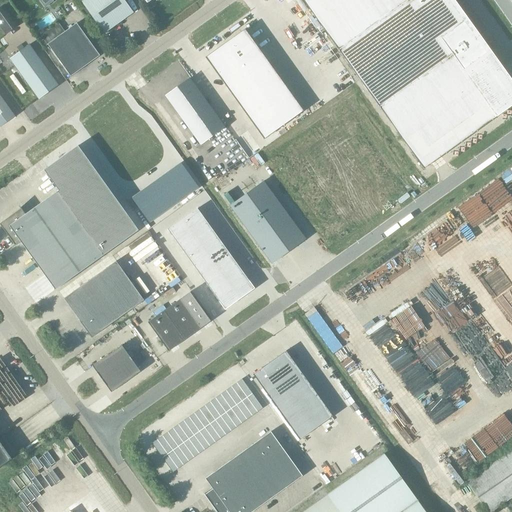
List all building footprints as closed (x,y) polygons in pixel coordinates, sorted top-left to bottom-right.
[(104,34),(133,13),(124,0),(82,0),(81,1),(104,34)] [(503,113),(502,112),(497,116),(465,71),(489,54),(450,0),(302,0),(424,169),(503,113)] [(0,8),(0,26),(6,34),(19,25),(5,5),(0,8)] [(41,36),(71,77),(100,56),(77,23),(65,32),(59,23),(41,36)] [(245,29),(205,58),(264,140),(304,111),(245,29)] [(39,100),(59,86),(29,45),(10,59),(39,100)] [(225,127),(190,79),(166,96),(200,145),(225,127)] [(0,127),(15,117),(0,95),(0,127)] [(319,122),(336,110),(330,102),(313,114),(319,122)] [(319,122),(324,131),(342,118),(336,110),(319,122)] [(312,114),(307,118),(316,129),(321,126),(312,114)] [(307,118),(303,121),(311,133),(316,129),(307,118)] [(349,129),(342,118),(324,131),(332,141),(349,129)] [(303,121),(298,125),(306,136),(311,133),(303,121)] [(298,125),(293,128),(301,140),(306,136),(298,125)] [(293,128),(288,131),(296,143),(301,140),(293,128)] [(349,129),(332,141),(339,151),(356,138),(349,129)] [(288,131),(283,135),(291,147),(296,143),(288,131)] [(283,135),(278,138),(287,150),(291,147),(283,135)] [(278,138),(271,143),(278,153),(279,153),(285,149),(286,150),(287,150),(278,138)] [(362,146),(356,138),(339,151),(345,159),(362,146)] [(271,143),(258,153),(270,169),(283,160),(279,153),(278,153),(271,143)] [(319,145),(311,151),(315,156),(323,150),(319,145)] [(362,146),(345,159),(353,170),(370,158),(362,146)] [(323,150),(315,156),(318,160),(326,155),(323,150)] [(311,151),(301,158),(305,163),(315,156),(311,151)] [(326,155),(318,160),(322,165),(330,159),(326,155)] [(315,156),(305,163),(308,168),(318,160),(315,156)] [(361,182),(378,169),(370,158),(353,170),(361,182)] [(330,159),(322,165),(325,170),(333,164),(330,159)] [(283,160),(270,169),(274,175),(287,165),(283,160)] [(318,160),(308,168),(312,172),(322,165),(318,160)] [(132,198),(142,213),(149,223),(199,188),(192,178),(181,163),(132,198)] [(333,164),(325,170),(329,175),(337,169),(333,164)] [(287,165),(274,175),(279,181),(292,172),(287,165)] [(322,165),(312,172),(315,177),(325,170),(322,165)] [(337,169),(329,175),(333,182),(342,176),(337,169)] [(378,169),(361,182),(369,193),(386,181),(378,169)] [(329,175),(325,170),(315,177),(319,182),(329,175)] [(292,172),(279,181),(283,188),(297,178),(292,172)] [(329,175),(319,182),(323,189),(333,182),(329,175)] [(342,176),(333,182),(338,188),(346,182),(342,176)] [(297,178),(283,188),(288,194),(301,185),(297,178)] [(386,181),(369,193),(376,203),(394,191),(386,181)] [(306,240),(264,182),(230,206),(272,264),(306,240)] [(333,182),(323,189),(328,195),(338,188),(333,182)] [(346,182),(338,188),(343,195),(351,189),(346,182)] [(301,185),(288,194),(293,201),(306,191),(301,185)] [(338,188),(328,195),(333,202),(343,195),(338,188)] [(343,195),(333,202),(337,208),(356,195),(351,189),(343,195)] [(55,290),(105,255),(59,191),(26,215),(21,209),(0,224),(15,246),(21,242),(55,290)] [(306,191),(293,201),(297,207),(311,198),(306,191)] [(356,195),(337,208),(342,215),(360,202),(356,195)] [(311,198),(297,207),(302,214),(315,204),(311,198)] [(360,202),(342,215),(347,221),(365,208),(360,202)] [(315,204),(302,214),(307,220),(320,211),(315,204)] [(193,234),(208,224),(197,209),(183,219),(193,234)] [(320,211),(307,220),(311,227),(325,217),(320,211)] [(325,217),(311,227),(316,233),(329,224),(325,217)] [(193,234),(183,219),(168,230),(178,245),(193,234)] [(208,224),(193,234),(198,241),(213,231),(208,224)] [(329,224),(316,233),(321,240),(334,231),(329,224)] [(218,238),(213,231),(198,241),(204,249),(218,238)] [(184,252),(198,241),(193,234),(178,245),(184,252)] [(204,249),(209,256),(224,246),(218,238),(204,249)] [(204,249),(198,241),(184,252),(189,259),(204,249)] [(230,255),(224,246),(209,256),(216,266),(230,255)] [(189,259),(194,267),(209,256),(204,249),(189,259)] [(216,266),(222,275),(237,264),(230,255),(216,266)] [(216,266),(209,256),(194,267),(201,276),(216,266)] [(92,338),(144,300),(116,261),(64,299),(92,338)] [(244,274),(237,264),(222,275),(229,284),(244,274)] [(201,276),(208,286),(222,275),(216,266),(201,276)] [(240,299),(255,289),(244,274),(229,284),(240,299)] [(229,284),(222,275),(208,286),(214,295),(229,284)] [(24,285),(32,280),(29,276),(22,282),(24,285)] [(229,284),(214,295),(225,310),(240,299),(229,284)] [(180,299),(164,311),(185,340),(201,328),(180,299)] [(164,311),(148,322),(169,352),(185,340),(164,311)] [(65,327),(57,333),(60,337),(68,331),(65,327)] [(122,346),(93,367),(102,380),(131,359),(122,346)] [(286,351),(253,375),(300,440),(321,425),(333,417),(286,351)] [(131,359),(102,380),(111,393),(141,372),(131,359)] [(252,394),(242,379),(237,383),(247,398),(252,394)] [(237,383),(231,387),(242,401),(247,398),(237,383)] [(236,405),(242,401),(231,387),(226,391),(236,405)] [(157,394),(159,397),(168,392),(165,388),(157,394)] [(236,405),(226,391),(221,394),(231,409),(236,405)] [(231,409),(221,394),(215,398),(226,413),(231,409)] [(247,398),(258,412),(263,408),(252,394),(247,398)] [(215,398),(210,402),(221,417),(226,413),(215,398)] [(247,398),(242,401),(252,416),(258,412),(247,398)] [(242,401),(236,405),(247,420),(252,416),(242,401)] [(215,420),(221,417),(210,402),(205,406),(215,420)] [(231,409),(242,424),(247,420),(236,405),(231,409)] [(200,409),(210,424),(215,420),(205,406),(200,409)] [(210,424),(200,409),(194,413),(205,428),(210,424)] [(236,427),(242,424),(231,409),(226,413),(236,427)] [(199,432),(205,428),(194,413),(189,417),(199,432)] [(221,417),(231,431),(236,427),(226,413),(221,417)] [(184,421),(194,435),(199,432),(189,417),(184,421)] [(231,431),(221,417),(215,420),(226,435),(231,431)] [(226,435),(215,420),(210,424),(220,439),(226,435)] [(178,425),(189,439),(194,435),(184,421),(178,425)] [(205,428),(215,442),(220,439),(210,424),(205,428)] [(178,425),(173,428),(184,443),(189,439),(178,425)] [(168,432),(178,447),(184,443),(173,428),(168,432)] [(199,432),(210,446),(215,442),(205,428),(199,432)] [(173,451),(178,447),(168,432),(162,436),(173,451)] [(210,446),(199,432),(194,435),(205,450),(210,446)] [(204,494),(213,507),(216,511),(252,511),(302,476),(271,432),(205,479),(213,489),(205,495),(204,494)] [(205,450),(194,435),(189,439),(199,454),(205,450)] [(157,440),(168,454),(173,451),(162,436),(157,440)] [(184,443),(194,458),(199,454),(189,439),(184,443)] [(168,454),(157,440),(152,443),(162,458),(168,454)] [(0,467),(12,459),(0,441),(0,467)] [(194,458),(184,443),(178,447),(189,461),(194,458)] [(511,446),(476,471),(478,476),(467,484),(483,506),(476,511),(477,511),(489,511),(511,496),(511,446)] [(173,451),(183,465),(189,461),(178,447),(173,451)] [(183,465),(173,451),(168,454),(178,469),(183,465)] [(162,458),(173,473),(178,469),(168,454),(162,458)] [(401,511),(417,501),(384,454),(327,495),(303,511),(401,511)] [(425,511),(417,501),(401,511),(425,511)]
